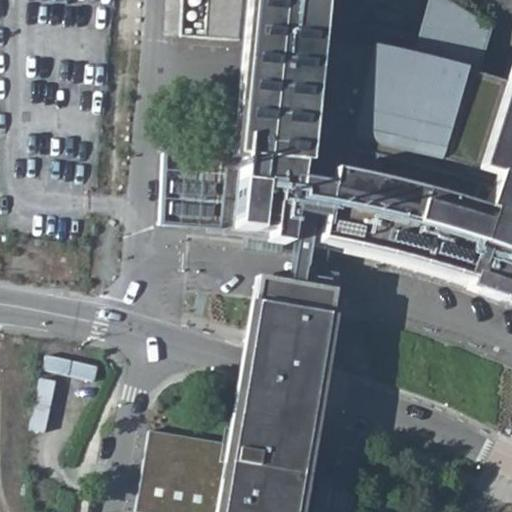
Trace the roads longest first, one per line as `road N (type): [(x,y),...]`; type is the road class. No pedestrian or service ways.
road 1 (tertiary): [(147,340),(360,398),(511,467)]
road 2 (unknown): [(96,0),(86,210)]
road 3 (residential): [(147,340),(109,511)]
road 4 (tertiary): [(0,307),(147,340)]
